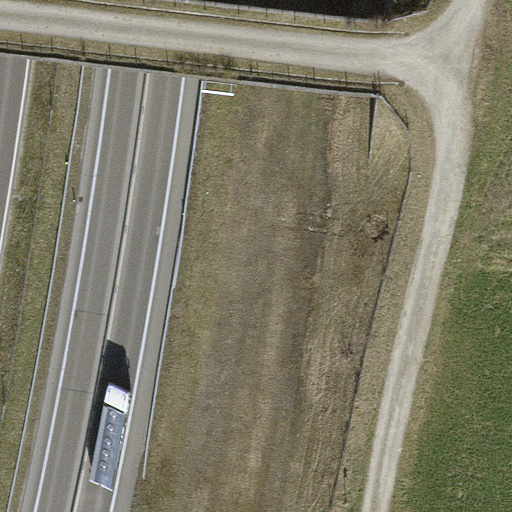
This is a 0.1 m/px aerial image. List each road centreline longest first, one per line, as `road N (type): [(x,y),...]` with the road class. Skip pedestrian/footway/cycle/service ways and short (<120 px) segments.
road 1 (track): [(378,511),(450,186),(467,67),(378,57)]
road 2 (trunk): [(94,511),(151,207),(177,0)]
road 3 (trunk): [(137,0),(111,203),(54,511)]
road 4 (track): [(0,15),(378,57)]
